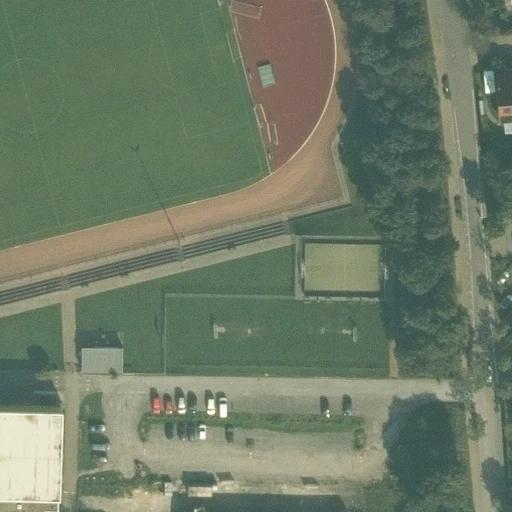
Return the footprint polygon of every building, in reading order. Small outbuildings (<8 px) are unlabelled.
[(511,68),(494,70),(499,118),(511,116),(511,68)] [(121,346),(81,346),(81,369),(121,370),(121,346)] [(16,390),(15,401),(33,402),(34,391),(16,390)] [(34,391),(33,402),(55,402),(56,390),(34,390),(34,391)] [(64,390),(56,390),(55,402),(61,402),(63,402),(64,390)] [(0,511),(44,511),(45,508),(57,508),(58,490),(59,490),(61,402),(55,402),(33,402),(15,401),(0,400),(0,511)]
